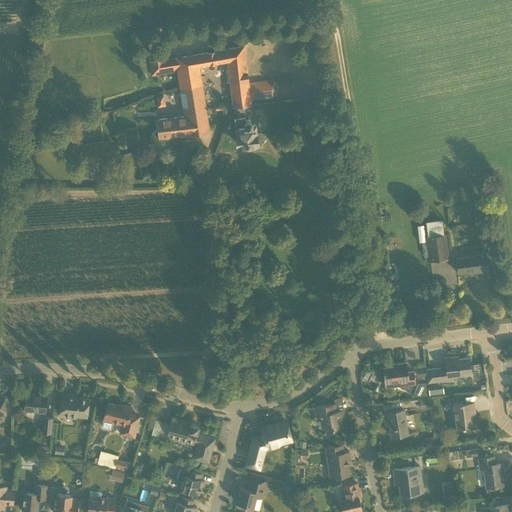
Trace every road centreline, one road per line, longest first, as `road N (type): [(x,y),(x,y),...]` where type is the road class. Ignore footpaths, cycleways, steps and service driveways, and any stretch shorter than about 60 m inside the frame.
road 1 (track): [(328,0),(381,344)]
road 2 (residential): [(239,410),(107,371),(0,373)]
road 3 (residential): [(383,511),(353,354)]
road 4 (residential): [(353,354),(283,399),(239,410)]
